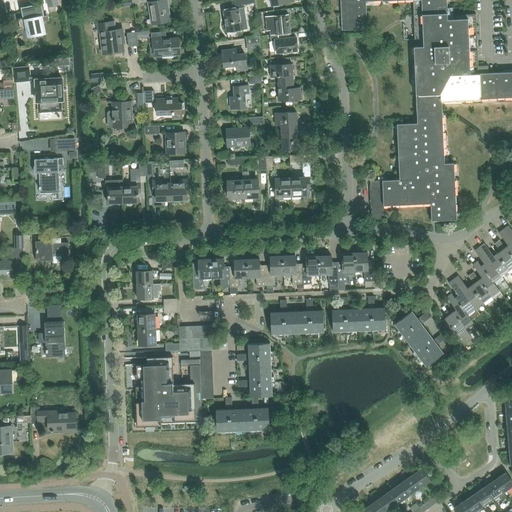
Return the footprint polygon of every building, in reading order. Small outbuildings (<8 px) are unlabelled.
[(160,0),(147,2),(151,25),(169,22),(165,0),(160,0)] [(488,66),(478,66),(476,14),(453,15),(454,19),(447,19),(446,0),(340,0),(342,30),(367,29),(366,2),(402,0),(412,0),(415,40),(419,40),(420,46),(414,46),(417,123),(397,124),(399,180),(370,181),(372,219),(384,219),(383,206),(430,204),(431,221),(457,220),(454,163),(444,163),(442,101),(511,97),(511,71),(488,73),(488,66)] [(21,7),(23,18),(18,19),(21,31),(26,30),(28,37),(45,33),(43,22),(45,22),(41,3),(21,7)] [(228,10),(223,10),(223,14),(226,32),(245,29),(248,29),(244,7),(242,7),(233,9),(228,10)] [(270,31),(270,35),(289,33),(287,15),(265,17),(266,31),(270,31)] [(97,34),(102,33),(104,54),(122,51),(121,44),(125,44),(123,28),(115,29),(114,21),(96,23),(97,34)] [(152,48),(156,48),(156,56),(178,54),(177,38),(166,39),(166,35),(165,31),(151,33),(151,36),(152,48)] [(137,39),(137,32),(127,33),(128,47),(138,46),(137,39)] [(289,33),(270,35),(270,42),(274,41),(275,52),(298,50),(296,38),(289,39),(289,33)] [(259,36),(245,38),(247,51),(248,51),(249,53),(260,51),(260,50),(261,49),(259,36)] [(62,43),(63,51),(71,50),(69,41),(62,43)] [(224,67),(236,65),(237,72),(248,70),(245,53),(237,54),(236,50),(222,51),(224,67)] [(277,77),(277,83),(293,82),(292,63),(270,64),(270,78),(277,77)] [(13,68),(14,83),(30,81),(29,67),(13,68)] [(103,73),(91,75),(92,82),(104,81),(103,73)] [(49,77),(35,78),(35,81),(36,87),(37,86),(38,93),(36,93),(36,102),(39,102),(39,112),(61,111),(61,101),(63,101),(61,77),(49,77)] [(0,85),(0,89),(13,89),(13,80),(3,80),(3,83),(0,83),(0,85)] [(293,82),(277,83),(279,101),(301,99),(300,88),(293,88),(293,82)] [(92,88),(95,95),(102,92),(99,85),(92,88)] [(249,94),(249,85),(233,86),(234,96),(230,97),(230,109),(246,108),(245,94),(249,94)] [(0,89),(0,99),(14,99),(14,89),(13,89),(0,89)] [(143,91),(143,93),(143,103),(154,103),(154,91),(143,91)] [(172,115),(172,118),(182,118),(181,103),(177,103),(177,99),(156,100),(157,115),(172,115)] [(112,102),(112,111),(108,111),(107,113),(108,127),(110,128),(132,128),(131,101),(112,102)] [(280,125),(280,131),(297,131),(296,112),(274,113),(274,126),(280,125)] [(250,118),(250,125),(264,124),(264,117),(250,118)] [(145,127),(145,135),(159,134),(159,126),(145,127)] [(251,145),(250,128),(226,129),(227,146),(251,145)] [(297,131),(280,131),(281,150),(303,149),(303,137),(297,137),(297,131)] [(165,133),(166,153),(185,152),(185,132),(165,133)] [(74,138),(62,139),(63,151),(75,150),(74,138)] [(266,171),(265,157),(258,157),(253,157),(253,159),(252,159),(252,171),(266,171)] [(35,173),(39,173),(40,187),(39,187),(39,189),(40,189),(40,193),(59,193),(58,165),(63,165),(63,158),(58,159),(35,160),(35,173)] [(127,186),(123,187),(123,203),(138,202),(138,189),(141,188),(141,182),(140,176),(139,176),(139,169),(130,169),(130,183),(127,183),(127,186)] [(242,176),(242,180),(243,198),(258,197),(258,180),(250,180),(249,176),(242,176)] [(171,182),(170,183),(171,201),(186,200),(186,191),(189,191),(188,181),(188,178),(179,179),(179,182),(171,182)] [(243,198),(242,180),(234,181),(234,178),(225,178),(224,180),(224,189),(228,189),(228,198),(243,198)] [(291,196),(291,178),(275,179),(272,179),(272,186),(276,186),(276,196),(291,196)] [(309,178),(291,178),(291,196),(302,195),(302,197),(304,198),(306,199),(308,198),(309,196),(309,195),(309,188),(309,184),(309,178)] [(171,201),(170,183),(162,183),(162,180),(152,181),(153,192),(156,192),(156,201),(171,201)] [(123,203),(123,187),(118,187),(117,181),(105,181),(105,190),(108,190),(108,203),(123,203)] [(511,230),(508,225),(503,229),(511,240),(511,230)] [(508,245),(505,248),(511,256),(511,240),(503,229),(498,233),(508,245)] [(15,235),(15,248),(23,248),(23,240),(23,235),(15,235)] [(500,251),(497,254),(503,262),(509,270),(511,268),(511,256),(505,248),(499,240),(494,244),(500,251)] [(52,243),(52,241),(36,241),(36,260),(52,260),(52,263),(69,262),(68,242),(52,243)] [(484,244),(479,247),(495,268),(501,276),(509,270),(503,262),(497,254),(494,256),(484,244)] [(484,263),(481,266),(487,274),(493,282),(496,285),(504,280),(501,276),(495,268),(479,247),(474,251),(484,263)] [(11,254),(12,260),(13,260),(13,262),(14,262),(24,261),(23,248),(15,248),(11,248),(11,254)] [(367,252),(355,253),(355,272),(364,271),(364,281),(364,289),(374,288),(373,261),(368,261),(367,252)] [(345,290),(344,283),(347,282),(347,276),(356,275),(355,272),(355,253),(342,253),(343,266),(337,266),(337,268),(338,283),(338,284),(338,291),(345,290)] [(295,255),(283,256),(283,275),(292,274),(292,285),(302,284),(301,270),(296,270),(295,255)] [(271,271),(265,271),(266,286),(267,286),(271,286),(273,286),(275,286),(275,275),(283,275),(283,256),(270,256),(271,271)] [(307,270),(301,270),(302,284),(311,284),(311,276),(319,275),(319,256),(306,257),(307,270)] [(331,256),(319,256),(319,275),(328,275),(328,284),(332,284),(338,284),(338,283),(337,268),(332,268),(331,256)] [(220,288),(230,288),(229,272),(224,272),(223,258),(211,259),(212,278),(220,277),(220,288)] [(203,278),(212,278),(211,259),(198,259),(198,263),(193,264),(194,289),(203,289),(203,278)] [(229,272),(230,288),(230,294),(238,293),(237,287),(239,287),(239,279),(248,278),(247,259),(234,260),(235,272),(229,272)] [(259,259),(247,259),(248,278),(256,278),(256,287),(266,286),(265,271),(260,271),(259,259)] [(13,260),(12,260),(12,261),(0,261),(0,276),(15,276),(14,262),(13,262),(13,260)] [(482,278),(479,280),(485,288),(491,296),(499,290),(500,290),(493,282),(487,274),(481,266),(478,261),(472,265),(482,278)] [(136,271),(137,285),(153,284),(152,270),(136,271)] [(474,284),(471,286),(477,294),(483,302),(491,296),(485,288),(479,280),(473,272),(468,276),(474,284)] [(458,276),(453,280),(469,300),(475,308),(483,302),(477,294),(471,286),(468,288),(458,276)] [(479,314),(475,308),(469,300),(453,280),(448,283),(458,296),(455,298),(454,298),(467,314),(472,320),(477,316),(479,314)] [(156,284),(153,284),(137,285),(137,299),(154,298),(154,290),(157,290),(156,284)] [(456,310),(452,312),(459,321),(465,329),(473,323),(474,322),(472,320),(467,314),(454,298),(455,298),(451,293),(446,297),(456,310)] [(368,309),(358,309),(359,330),(372,330),(371,296),(368,296),(368,309)] [(374,296),(371,296),(372,330),(386,329),(385,308),(375,308),(374,296)] [(346,331),(345,297),(342,298),(342,310),(332,310),(333,332),(346,331)] [(348,297),(345,297),(346,331),(359,330),(358,309),(348,309),(348,297)] [(307,311),(297,312),(298,333),(311,333),(309,299),(306,299),(307,311)] [(312,299),(309,299),(311,333),(324,332),(323,310),(313,311),(312,299)] [(285,334),(283,300),(280,300),(280,312),(270,313),(271,334),(285,334)] [(286,300),(283,300),(285,334),(298,333),(297,312),(287,312),(286,300)] [(437,345),(447,337),(448,336),(445,332),(434,341),(421,324),(431,317),(427,312),(417,319),(411,311),(394,324),(426,366),(443,353),(437,345)] [(459,321),(452,312),(444,318),(451,327),(464,344),(472,338),(473,338),(465,329),(459,321)] [(138,315),(139,330),(156,329),(156,314),(138,315)] [(39,342),(45,342),(46,357),(65,356),(64,321),(47,322),(47,333),(39,334),(39,342)] [(494,327),(498,332),(502,329),(498,323),(494,327)] [(217,325),(204,326),(204,338),(210,338),(218,337),(217,325)] [(19,326),(20,343),(27,343),(27,326),(19,326)] [(156,329),(139,330),(139,345),(157,344),(156,329)] [(474,340),(478,345),(479,347),(483,344),(482,343),(478,337),(474,340)] [(186,339),(179,339),(179,344),(179,351),(187,350),(187,351),(189,351),(199,351),(212,350),(212,349),(211,349),(210,338),(204,338),(198,338),(192,339),(186,339)] [(251,397),(258,396),(272,396),(270,343),(248,344),(249,354),(237,354),(237,361),(249,360),(250,380),(238,381),(238,387),(250,386),(251,397)] [(134,365),(135,379),(136,402),(136,411),(136,419),(137,426),(145,426),(155,426),(161,425),(202,423),(202,415),(201,399),(201,393),(201,387),(200,380),(200,375),(200,369),(200,362),(200,359),(200,357),(200,356),(199,353),(199,351),(189,351),(189,353),(146,355),(146,357),(146,358),(147,364),(134,365)] [(0,393),(13,393),(12,370),(0,369),(0,393)] [(269,408),(259,408),(258,396),(251,397),(252,408),(232,409),(232,397),(225,398),(226,410),(216,410),(217,432),(270,430),(269,408)] [(47,411),(38,412),(38,410),(38,409),(30,409),(31,415),(31,423),(38,422),(48,422),(48,431),(66,430),(66,432),(76,432),(75,412),(59,413),(59,410),(47,410),(47,411)] [(17,423),(31,423),(31,415),(31,416),(17,416),(17,423)] [(9,426),(1,427),(0,426),(0,453),(10,453),(9,426)] [(422,468),(411,476),(420,488),(430,480),(422,468)] [(511,481),(506,473),(495,480),(504,492),(511,486),(511,481)] [(411,476),(401,483),(410,495),(420,488),(411,476)] [(495,480),(485,487),(493,500),(504,492),(495,480)] [(401,483),(391,490),(400,502),(410,495),(401,483)] [(485,487),(474,494),(483,507),(493,500),(485,487)] [(391,490),(381,498),(390,510),(400,502),(391,490)] [(430,500),(434,505),(443,498),(440,493),(430,500)] [(474,494),(464,501),(471,511),(475,511),(483,507),(474,494)] [(381,498),(371,505),(375,511),(386,511),(390,510),(381,498)] [(420,507),(424,511),(434,505),(430,500),(420,507)] [(454,508),(456,511),(471,511),(464,501),(454,508)] [(411,511),(424,511),(420,507),(419,507),(416,502),(409,508),(411,511)]
